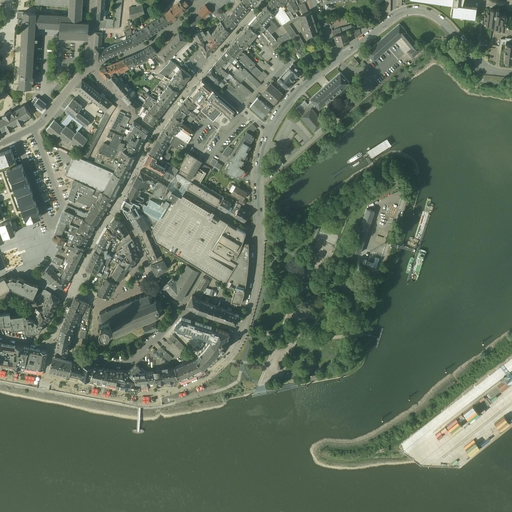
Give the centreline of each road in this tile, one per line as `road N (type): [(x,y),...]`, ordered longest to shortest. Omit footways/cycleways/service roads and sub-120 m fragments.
road 1 (unclassified): [(339,58),(416,9),(439,19),(481,63),(511,73)]
road 2 (unclassified): [(249,313),(268,131)]
road 3 (residential): [(176,315),(126,362),(51,349)]
road 4 (residential): [(91,68),(33,129),(0,144)]
